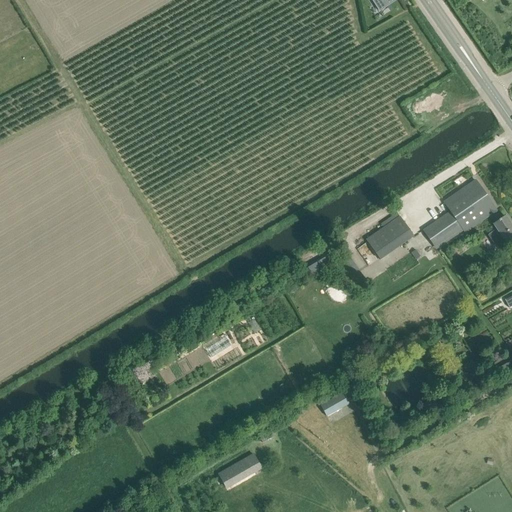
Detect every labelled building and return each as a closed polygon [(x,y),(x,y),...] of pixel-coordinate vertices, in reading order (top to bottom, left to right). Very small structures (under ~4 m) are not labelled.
[(372,0),(380,11),(397,0),(372,0)] [(446,216),(424,231),(436,248),(463,229),(465,232),(489,216),(494,224),(497,228),(488,235),(496,247),(505,241),(506,241),(511,237),(511,225),(505,216),(501,218),(476,181),(445,202),(451,212),(446,216)] [(398,248),(414,236),(397,213),(381,224),(398,248)] [(306,264),(311,275),(332,266),(327,255),(306,264)] [(347,255),(340,260),(358,283),(365,278),(347,255)] [(497,377),(505,372),(502,366),(493,371),(497,377)] [(321,406),(327,416),(349,404),(343,393),(321,406)] [(246,458),(255,473),(262,469),(253,454),(246,458)]
